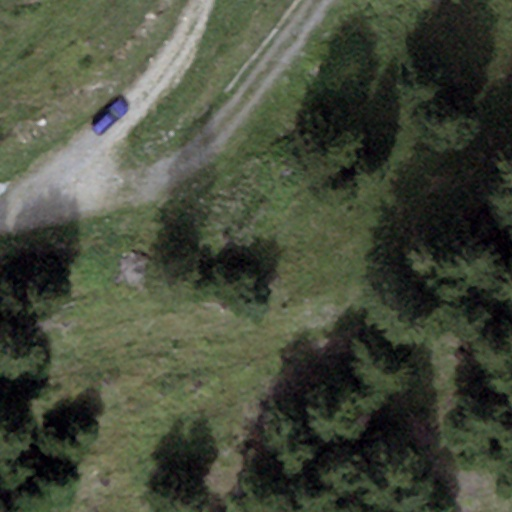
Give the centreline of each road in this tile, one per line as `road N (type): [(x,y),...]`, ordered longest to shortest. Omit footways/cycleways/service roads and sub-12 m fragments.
road 1 (track): [(0,220),(178,171),(322,0)]
road 2 (track): [(17,216),(110,140),(202,0)]
